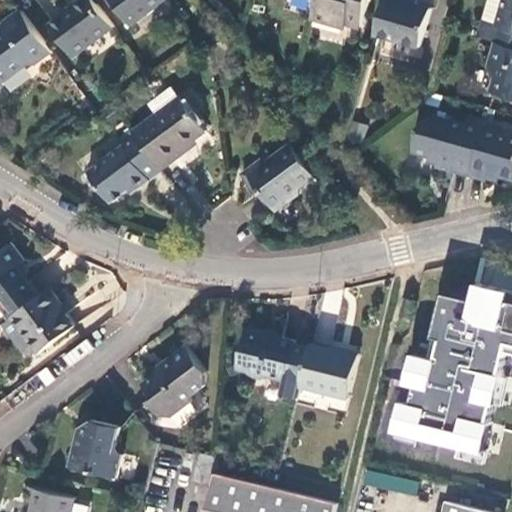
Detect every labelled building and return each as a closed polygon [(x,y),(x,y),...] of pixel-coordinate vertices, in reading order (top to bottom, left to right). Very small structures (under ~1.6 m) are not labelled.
[(74,7),(51,24),(76,56),(115,26),(95,0),(79,0),(73,4),(74,7)] [(114,0),(132,23),(161,0),(114,0)] [(318,0),(313,18),(347,27),(348,22),(363,26),(369,0),(318,0)] [(404,0),(385,0),(376,34),(421,47),(432,8),(405,0),(404,0)] [(511,0),(503,0),(497,24),(482,20),(478,36),(497,41),(511,45),(511,0)] [(22,10),(5,23),(8,26),(0,32),(0,84),(29,63),(38,64),(53,51),(22,10)] [(511,45),(497,41),(489,67),(494,76),(490,92),(511,98),(511,45)] [(173,84),(149,102),(158,114),(135,132),(163,170),(177,160),(174,157),(208,131),(173,84)] [(421,125),(412,153),(438,160),(436,168),(455,173),(457,165),(470,169),(468,177),(470,178),(471,174),(485,126),(486,121),(467,116),(465,122),(440,115),(421,125)] [(511,134),(485,126),(471,174),(487,178),(488,172),(511,178),(511,134)] [(123,145),(89,170),(113,203),(136,186),(139,190),(164,171),(163,170),(135,132),(134,131),(121,140),(123,145)] [(269,161),(246,178),(259,197),(262,194),(276,212),(290,202),(297,202),(304,198),(305,191),(319,181),(294,147),(272,164),(269,161)] [(12,243),(0,252),(0,304),(1,303),(12,317),(41,295),(18,266),(25,260),(12,243)] [(511,304),(503,303),(505,293),(469,283),(465,302),(436,296),(428,339),(433,341),(428,360),(417,359),(403,432),(487,453),(504,359),(511,360),(511,304)] [(12,317),(4,323),(27,354),(35,355),(41,350),(42,351),(76,325),(59,303),(62,301),(52,287),(41,295),(12,317)] [(417,300),(404,297),(400,316),(413,319),(417,300)] [(286,384),(301,387),(310,348),(297,344),(297,341),(267,333),(267,330),(249,326),(239,368),(249,370),(252,375),(264,378),(268,375),(287,380),(286,384)] [(297,401),(347,412),(361,354),(346,351),(341,354),(333,352),(333,350),(311,345),(310,348),(301,387),(297,401)] [(169,371),(153,383),(164,398),(160,401),(172,417),(195,399),(193,396),(207,385),(210,373),(191,349),(168,366),(169,371)] [(77,438),(70,466),(120,477),(125,455),(119,453),(115,449),(120,428),(91,421),(86,424),(82,439),(77,438)] [(366,469),(363,482),(415,494),(418,481),(366,469)] [(337,511),(340,503),(218,472),(208,511),(337,511)] [(73,511),(76,499),(36,489),(30,511),(73,511)] [(496,511),(447,500),(444,511),(496,511)]
